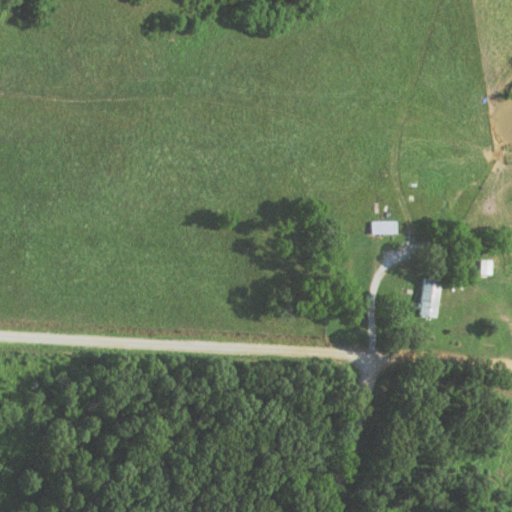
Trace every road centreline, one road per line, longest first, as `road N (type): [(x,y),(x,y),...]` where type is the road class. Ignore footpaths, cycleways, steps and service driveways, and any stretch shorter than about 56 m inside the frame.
road 1 (residential): [(371,358),(0,333)]
road 2 (residential): [(334,511),(362,425),(371,358)]
road 3 (residential): [(371,358),(511,364)]
